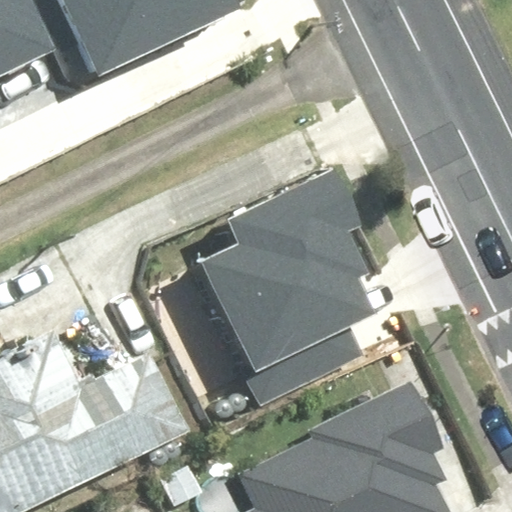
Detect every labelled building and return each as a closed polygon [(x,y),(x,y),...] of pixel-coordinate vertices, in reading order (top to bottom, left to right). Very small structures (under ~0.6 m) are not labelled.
[(19,0),(58,79),(217,1),(215,0),(19,0)] [(0,77),(20,70),(0,21),(0,77)] [(224,247),(191,264),(255,389),(349,342),(338,320),(351,313),(330,271),(343,264),(328,235),(343,227),(309,161),(207,213),(224,247)] [(81,337),(0,374),(0,508),(176,427),(139,348),(95,369),(81,337)] [(257,498),(229,511),(432,511),(439,509),(426,485),(441,477),(423,444),(437,437),(403,373),(237,461),(257,498)]
